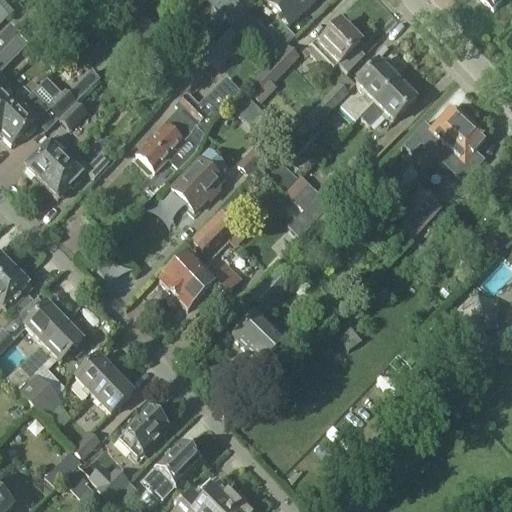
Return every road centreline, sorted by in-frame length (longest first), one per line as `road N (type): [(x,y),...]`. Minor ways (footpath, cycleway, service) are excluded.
road 1 (residential): [(288,511),(230,439),(0,203)]
road 2 (residential): [(511,105),(409,0)]
